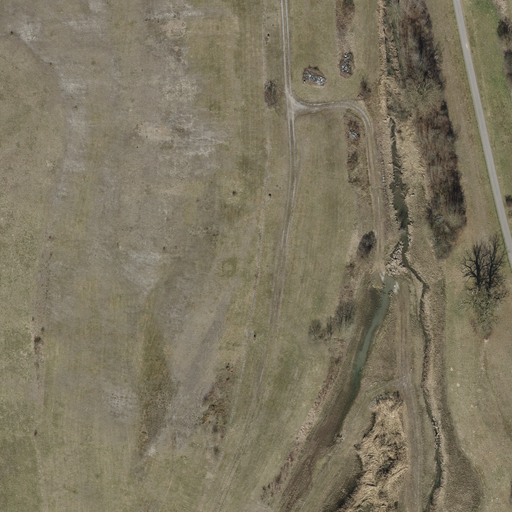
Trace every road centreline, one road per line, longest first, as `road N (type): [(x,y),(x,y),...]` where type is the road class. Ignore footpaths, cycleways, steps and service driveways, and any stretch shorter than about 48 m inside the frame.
road 1 (track): [(285,0),(294,168),(285,245),(257,414),(219,511)]
road 2 (track): [(291,109),(345,103),(367,116),(378,270),(404,299),(413,511)]
